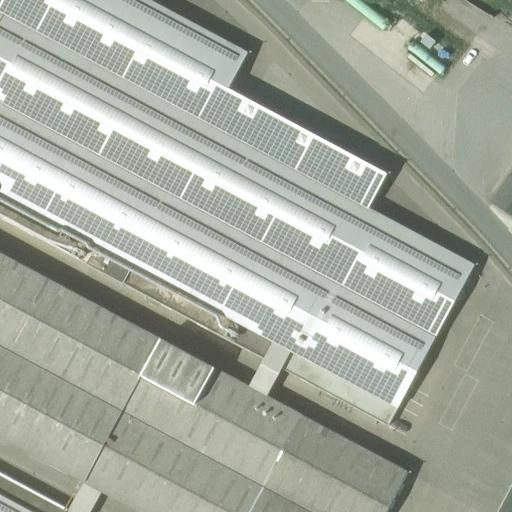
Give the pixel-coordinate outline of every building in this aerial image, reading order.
[(248,55),(145,0),(0,0),(0,219),(264,361),(283,371),(388,428),(475,268),(369,211),(387,177),(229,91),(248,55)] [(511,184),(496,210),(511,228),(511,184)] [(0,437),(138,511),(387,511),(408,474),(268,399),(249,389),(0,255),(0,437)] [(283,371),(264,361),(249,389),(268,399),(283,371)] [(0,511),(70,511),(0,474),(0,511)] [(511,511),(511,490),(500,511),(511,511)]
